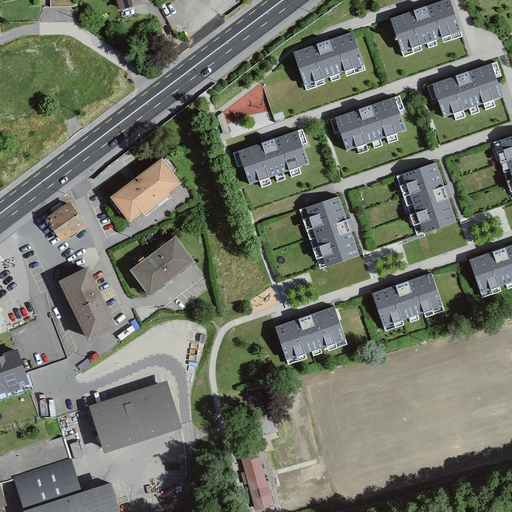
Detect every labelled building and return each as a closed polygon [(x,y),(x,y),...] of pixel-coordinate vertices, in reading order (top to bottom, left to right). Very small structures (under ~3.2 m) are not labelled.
[(122,0),(127,9),(150,3),(149,0),(122,0)] [(448,0),(446,0),(390,21),(403,55),(462,32),(448,0)] [(352,33),(294,54),(305,86),(364,66),(352,33)] [(0,107),(48,89),(35,56),(0,69),(0,107)] [(491,64),(434,84),(445,118),(503,98),(491,64)] [(57,93),(65,120),(78,115),(70,89),(57,93)] [(394,98),(335,119),(347,152),(406,132),(394,98)] [(297,132),(238,152),(250,186),(309,165),(297,132)] [(511,137),(500,141),(511,175),(511,137)] [(162,160),(112,197),(130,220),(179,183),(162,160)] [(456,222),(436,163),(403,175),(423,233),(456,222)] [(339,197),(306,208),(326,266),(359,255),(339,197)] [(69,204),(48,218),(62,240),(84,226),(69,204)] [(177,238),(131,272),(149,296),(195,263),(177,238)] [(511,246),(469,261),(481,294),(511,283),(511,246)] [(87,269),(61,282),(89,338),(115,326),(87,269)] [(432,274),(372,294),(384,328),(443,307),(432,274)] [(335,307),(275,328),(287,361),(347,341),(335,307)] [(24,347),(0,355),(0,398),(37,386),(24,347)] [(168,383),(90,408),(105,454),(183,429),(168,383)] [(258,435),(277,433),(275,414),(256,415),(258,435)] [(257,442),(238,448),(245,473),(241,474),(244,486),(249,484),(257,511),(275,506),(257,442)] [(15,478),(25,511),(119,511),(111,485),(84,494),(72,459),(15,478)]
